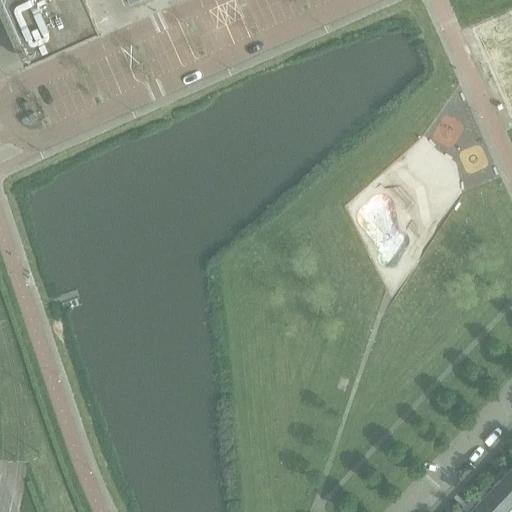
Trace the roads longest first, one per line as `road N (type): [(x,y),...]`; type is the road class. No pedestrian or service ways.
road 1 (residential): [(12,133),(40,141),(360,0)]
road 2 (residential): [(211,0),(17,84),(4,95),(4,114)]
road 3 (residential): [(400,511),(511,395)]
